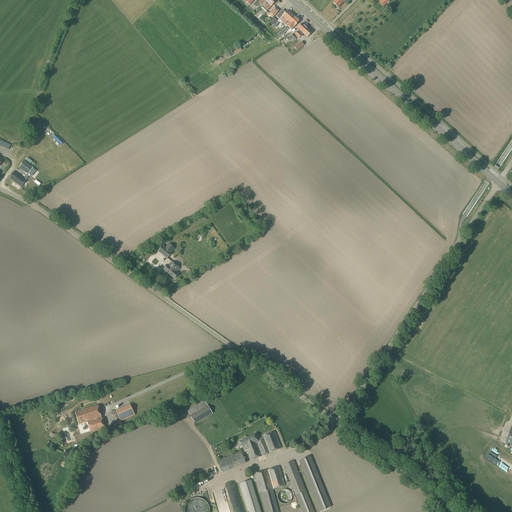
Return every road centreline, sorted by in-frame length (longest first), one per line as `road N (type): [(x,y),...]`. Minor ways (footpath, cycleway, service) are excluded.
road 1 (unclassified): [(337,422),(0,189)]
road 2 (unclassified): [(337,422),(499,181)]
road 3 (secondary): [(499,181),(292,0)]
road 4 (unclassified): [(457,511),(337,422)]
road 5 (track): [(33,124),(77,0)]
